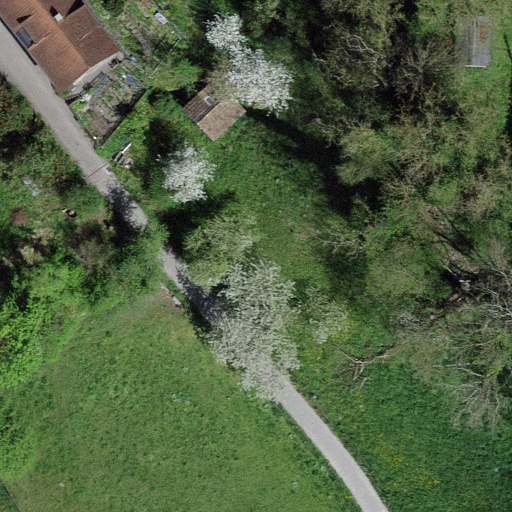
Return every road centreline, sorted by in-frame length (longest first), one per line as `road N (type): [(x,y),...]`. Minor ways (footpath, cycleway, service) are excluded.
road 1 (track): [(80,147),(152,243),(335,453),(374,511)]
road 2 (residential): [(0,37),(80,147)]
